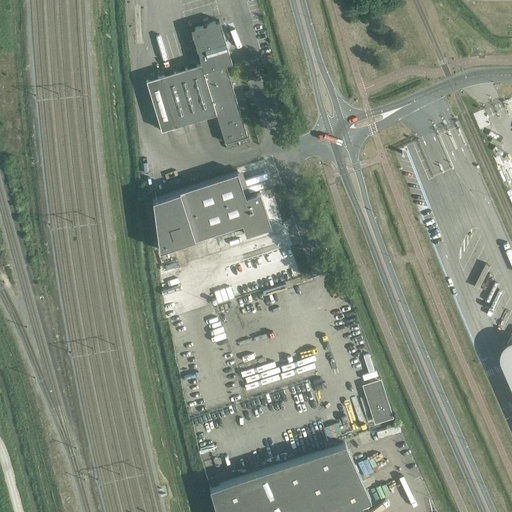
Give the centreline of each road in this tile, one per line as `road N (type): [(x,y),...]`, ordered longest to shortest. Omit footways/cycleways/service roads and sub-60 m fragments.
road 1 (tertiary): [(492,511),(338,131)]
road 2 (tertiary): [(338,131),(345,182),(482,511)]
road 3 (unclassified): [(338,131),(460,81),(511,75)]
road 4 (tertiary): [(338,131),(297,0)]
